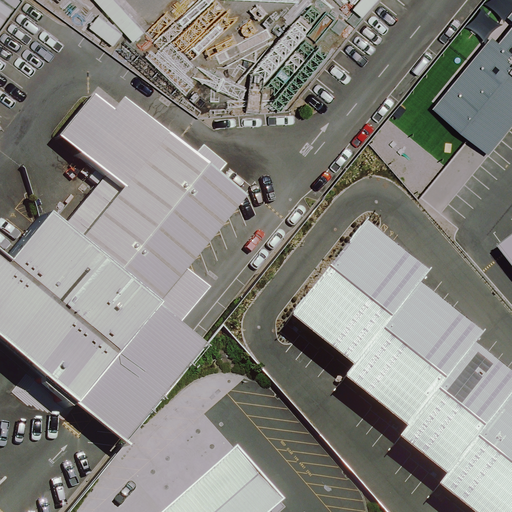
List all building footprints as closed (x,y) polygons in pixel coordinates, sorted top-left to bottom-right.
[(0,0),(0,28),(20,0),(0,0)] [(149,0),(116,0),(132,16),(149,0)] [(511,14),(440,107),(496,150),(511,129),(511,14)] [(181,298),(159,280),(224,198),(146,137),(141,143),(99,110),(90,121),(67,103),(36,144),(100,194),(89,207),(76,197),(37,246),(18,230),(0,252),(0,375),(76,436),(98,453),(172,360),(158,349),(147,341),(181,298)] [(360,237),(288,329),(348,376),(338,389),(400,438),(392,449),(437,484),(427,497),(445,511),(511,511),(511,405),(504,400),(511,391),(466,356),(474,345),(411,295),(420,284),(360,237)] [(166,511),(271,511),(279,506),(231,454),(166,511)]
